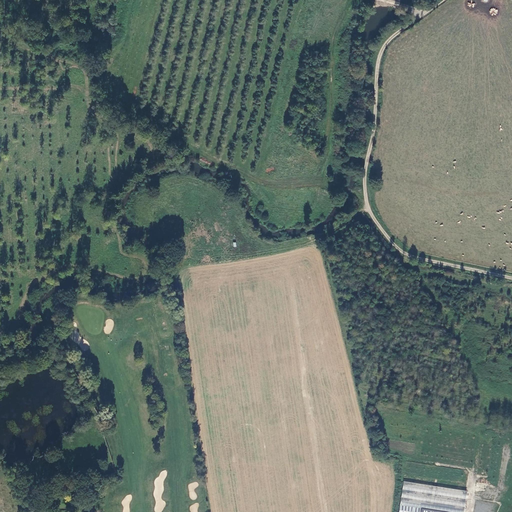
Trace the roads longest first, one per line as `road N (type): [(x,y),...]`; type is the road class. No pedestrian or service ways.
road 1 (track): [(364,189),(384,48),(446,0)]
road 2 (unclassified): [(511,278),(402,256),(364,189)]
